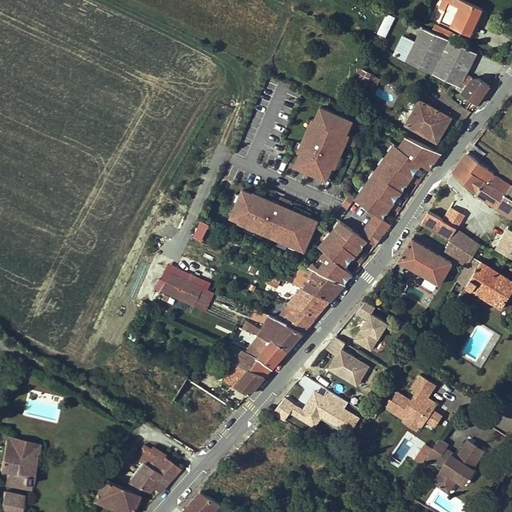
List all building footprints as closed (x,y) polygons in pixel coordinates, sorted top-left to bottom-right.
[(470,35),(482,8),(463,0),(443,0),(440,8),(445,10),(440,21),(470,35)] [(387,38),(394,17),(384,13),(377,35),(387,38)] [(452,32),(436,25),(433,30),(449,39),(452,32)] [(466,73),(476,52),(449,39),(422,27),(415,41),(403,36),(394,54),(406,60),(432,73),(453,83),(452,85),(462,92),(461,93),(472,100),(466,109),(471,112),(474,107),(477,104),(488,89),(472,78),(466,73)] [(457,41),(459,36),(452,32),(449,39),(450,38),(457,41)] [(363,89),(371,73),(363,69),(355,85),(363,89)] [(377,83),(380,78),(374,75),(371,80),(377,83)] [(490,85),(480,78),(472,78),(488,89),(490,85)] [(371,96),(377,83),(371,80),(365,92),(371,96)] [(441,129),(448,116),(420,100),(406,124),(437,142),(443,130),(441,129)] [(329,184),(354,123),(315,108),(291,169),(329,184)] [(443,130),(451,117),(448,116),(441,129),(443,130)] [(427,167),(432,159),(428,157),(424,154),(419,151),(413,159),(417,162),(423,165),(427,167)] [(494,173),(484,166),(467,153),(453,172),(463,181),(476,193),(486,182),(493,174),(494,173)] [(491,185),(497,176),(493,174),(486,182),(491,185)] [(511,186),(502,181),(497,176),(491,185),(506,194),(509,189),(511,186)] [(511,198),(506,194),(491,185),(486,182),(476,193),(487,201),(496,207),(503,196),(511,203),(511,198)] [(442,220),(453,200),(457,194),(447,184),(446,184),(444,187),(440,193),(428,211),(442,220)] [(305,254),(318,221),(240,189),(227,223),(305,254)] [(511,203),(503,196),(496,207),(497,207),(511,216),(511,203)] [(457,228),(468,210),(461,206),(453,201),(443,220),(457,228)] [(392,223),(397,213),(389,209),(384,219),(392,223)] [(480,245),(456,228),(442,220),(428,211),(421,223),(451,240),(445,251),(467,266),(472,257),(480,245)] [(201,239),(209,223),(202,220),(194,235),(201,239)] [(511,228),(508,227),(496,247),(511,256),(511,228)] [(439,284),(452,262),(412,237),(398,261),(439,284)] [(355,271),(340,264),(336,262),(332,260),(333,257),(337,259),(341,251),(331,246),(316,270),(344,283),(355,271)] [(511,291),(511,280),(492,268),(491,270),(485,267),(486,264),(480,260),(479,261),(472,257),(467,266),(465,269),(464,268),(458,280),(502,308),(511,291)] [(344,283),(316,270),(302,263),(297,273),(298,274),(295,280),(294,284),(302,287),(330,300),(334,295),(344,283)] [(180,276),(184,267),(177,264),(173,273),(180,276)] [(198,297),(203,287),(180,276),(173,273),(172,273),(169,276),(160,290),(196,306),(200,298),(198,297)] [(295,280),(281,274),(280,277),(294,284),(295,280)] [(276,285),(280,278),(273,275),(270,283),(276,285)] [(321,310),(330,300),(302,287),(289,303),(289,304),(299,308),(300,306),(314,318),(321,310)] [(352,340),(371,352),(388,325),(370,314),(374,307),(364,301),(355,314),(365,320),(352,340)] [(306,327),(314,318),(300,306),(299,308),(289,304),(278,319),(287,324),(286,325),(302,332),(306,327)] [(302,332),(286,325),(287,324),(278,319),(270,314),(262,329),(250,323),(248,326),(246,330),(247,330),(247,329),(259,335),(287,349),(295,341),(302,332)] [(279,359),(287,349),(259,335),(247,352),(243,350),(240,357),(237,364),(264,376),(272,367),(279,359)] [(369,365),(341,350),(345,343),(333,336),(325,350),(335,355),(326,371),(357,387),(369,365)] [(240,357),(243,350),(229,344),(227,352),(240,357)] [(249,394),(264,376),(237,364),(226,379),(224,377),(222,379),(225,380),(249,394)] [(181,388),(188,377),(174,369),(160,391),(173,399),(181,388)] [(433,410),(435,407),(431,404),(433,401),(428,397),(436,383),(420,373),(412,387),(419,392),(415,397),(413,396),(411,400),(397,391),(392,399),(390,398),(385,405),(403,418),(405,414),(420,424),(422,425),(426,420),(435,426),(442,416),(433,410)] [(235,408),(215,396),(200,385),(193,396),(181,388),(173,399),(173,400),(187,410),(194,400),(224,420),(224,419),(235,408)] [(313,390),(303,408),(282,397),(273,414),(293,425),(296,419),(315,429),(320,420),(349,436),(360,417),(344,409),(348,402),(326,391),(324,396),(313,390)] [(420,424),(405,414),(403,418),(405,419),(404,420),(417,428),(420,424)] [(274,477),(297,447),(260,425),(237,451),(274,477)] [(189,440),(189,439),(171,428),(167,434),(176,439),(186,446),(191,448),(195,452),(200,447),(189,440)] [(401,468),(416,436),(406,431),(390,462),(401,468)] [(37,455),(39,445),(7,437),(5,447),(37,455)] [(457,481),(467,465),(472,468),(473,468),(484,450),(467,439),(457,455),(457,458),(455,461),(453,461),(449,458),(449,457),(446,462),(439,458),(446,448),(449,444),(439,438),(427,456),(437,462),(443,466),(441,470),(443,471),(435,483),(447,491),(455,479),(457,481)] [(169,479),(177,470),(180,467),(164,456),(165,453),(154,446),(152,448),(145,445),(135,459),(142,462),(128,481),(126,480),(123,486),(138,493),(140,488),(148,491),(151,486),(159,492),(169,479)] [(31,489),(37,455),(5,447),(0,470),(8,472),(6,485),(31,489)] [(449,458),(453,452),(446,448),(439,458),(446,462),(449,457),(449,458)] [(464,485),(474,469),(473,468),(472,468),(467,465),(457,481),(464,485)] [(228,489),(213,478),(211,477),(212,477),(211,476),(210,477),(200,491),(201,491),(220,503),(221,503),(224,500),(221,498),(228,489)] [(122,511),(131,511),(139,493),(138,493),(123,486),(102,477),(92,499),(122,511)] [(0,511),(21,511),(24,495),(4,491),(0,509),(0,511)] [(184,511),(212,511),(220,503),(201,491),(183,511),(184,511)]
